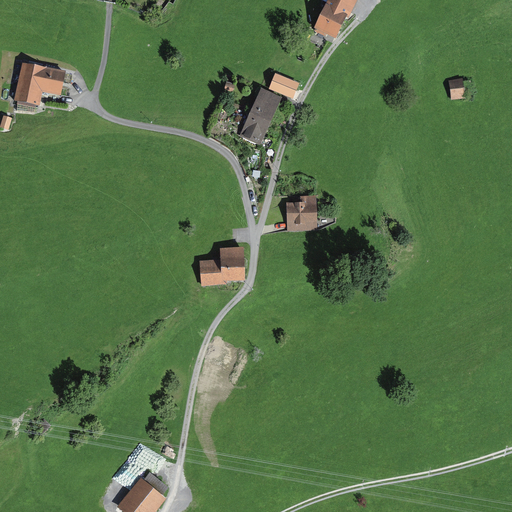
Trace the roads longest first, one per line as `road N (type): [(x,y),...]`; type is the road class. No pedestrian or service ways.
road 1 (track): [(166,511),(181,478),(198,373),(250,279),(293,117),(336,43),(376,3)]
road 2 (track): [(256,242),(240,166),(217,143),(111,115),(98,101),(112,0)]
road 3 (track): [(511,450),(339,491),(288,511)]
